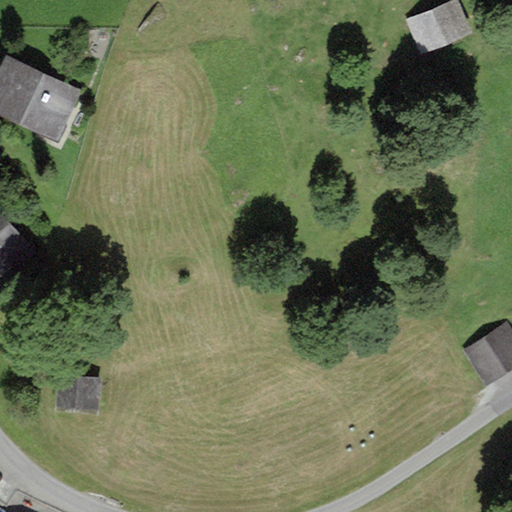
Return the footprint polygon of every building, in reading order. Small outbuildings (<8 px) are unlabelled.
[(449,0),(411,17),(422,42),(464,24),(453,0),(449,0)] [(9,59),(0,77),(0,99),(53,125),(70,89),(9,59)] [(0,264),(23,244),(0,218),(0,264)] [(470,347),(486,371),(511,353),(511,336),(504,324),(470,347)] [(62,372),(60,396),(96,400),(98,375),(62,372)] [(0,496),(6,500),(15,486),(0,473),(0,496)]
